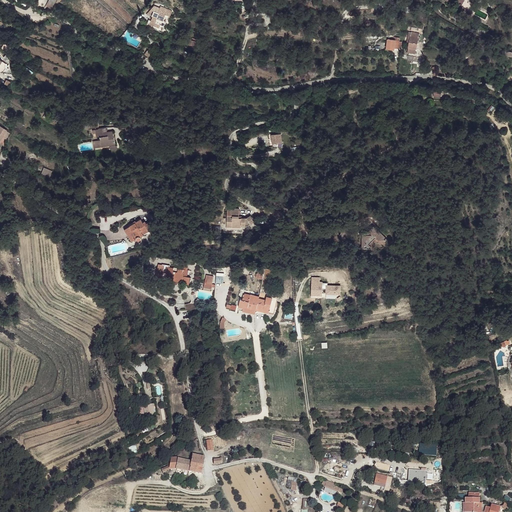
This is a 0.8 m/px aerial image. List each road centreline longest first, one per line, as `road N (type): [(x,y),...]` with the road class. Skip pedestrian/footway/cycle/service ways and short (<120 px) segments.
road 1 (residential): [(347,484),(253,459),(210,467),(170,309),(103,265),(99,239),(85,223),(0,173)]
road 2 (residential): [(26,12),(58,16),(81,38),(192,79),(280,88),(426,79),(480,88),(511,104)]
road 3 (unknown): [(255,318),(265,415),(200,438)]
road 4 (unknown): [(236,157),(233,133),(294,115),(293,85)]
